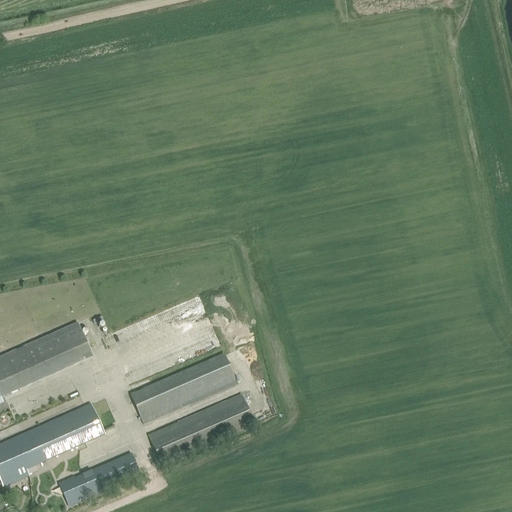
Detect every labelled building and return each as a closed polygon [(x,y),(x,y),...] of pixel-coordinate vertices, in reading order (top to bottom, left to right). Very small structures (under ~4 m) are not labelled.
[(0,404),(4,403),(1,398),(20,390),(17,383),(44,371),(32,344),(0,358),(0,404)] [(144,424),(236,385),(223,355),(131,395),(144,424)] [(161,464),(253,424),(241,396),(149,437),(161,464)] [(0,445),(0,479),(4,488),(13,484),(29,477),(27,472),(47,463),(45,458),(98,435),(104,432),(92,405),(86,408),(0,445)] [(68,507),(102,493),(100,490),(139,473),(130,454),(59,485),(68,507)]
